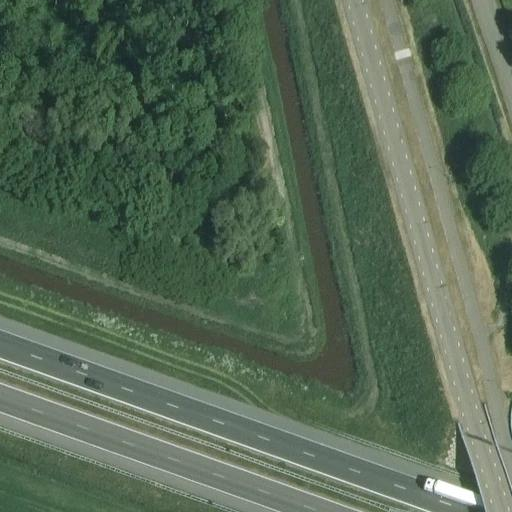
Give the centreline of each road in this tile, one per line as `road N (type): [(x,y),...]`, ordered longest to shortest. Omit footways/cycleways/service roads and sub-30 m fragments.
road 1 (unclassified): [(497,511),(355,0)]
road 2 (motorway): [(469,511),(0,345)]
road 3 (motorway): [(0,397),(319,511)]
